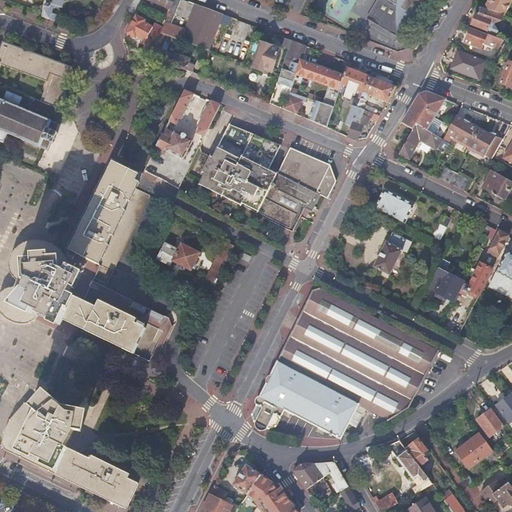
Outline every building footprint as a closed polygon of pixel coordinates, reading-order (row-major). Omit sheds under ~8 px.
[(46,0),(41,16),(54,21),(56,21),(59,15),(51,12),(54,2),(62,4),(62,0),(46,0)] [(170,9),(173,0),(144,0),(145,0),(170,9)] [(171,27),(181,0),(180,0),(173,0),(170,9),(166,19),(164,23),(160,34),(160,35),(171,39),(172,39),(177,41),(182,43),(186,33),(171,27)] [(378,0),(368,20),(402,40),(399,32),(398,23),(398,13),(384,5),(386,0),(378,0)] [(386,0),(384,5),(398,13),(398,23),(399,32),(402,40),(423,5),(426,0),(386,0)] [(497,13),(505,16),(506,16),(511,3),(511,0),(490,0),(485,10),(497,13)] [(228,26),(231,19),(227,18),(195,6),(186,29),(189,30),(184,44),(202,51),(205,52),(206,52),(207,53),(218,23),(228,26)] [(485,10),(480,8),(477,15),(476,14),(472,26),(487,31),(489,24),(494,26),(503,22),(505,16),(497,13),(485,10)] [(160,35),(160,34),(151,30),(151,28),(143,24),(145,22),(136,17),(126,35),(135,39),(136,38),(149,44),(160,35)] [(466,49),(488,58),(492,48),(486,45),(488,37),(472,31),(466,49)] [(142,56),(190,75),(193,68),(192,67),(192,66),(187,64),(188,61),(173,55),(173,57),(165,54),(171,39),(160,35),(149,44),(146,47),(142,56)] [(282,47),(288,49),(290,41),(285,39),(282,47)] [(56,61),(39,54),(33,52),(2,40),(0,45),(0,61),(1,62),(3,63),(2,64),(43,80),(51,64),(54,65),(56,61)] [(315,124),(326,129),(337,95),(340,86),(342,79),(343,76),(338,74),(300,60),(305,47),(290,41),(288,49),(280,71),(275,85),(290,90),(294,77),(304,80),(322,86),(326,87),(325,93),(321,105),(313,102),(307,121),(315,124)] [(271,73),(278,51),(260,45),(253,67),(271,73)] [(206,63),(210,54),(207,53),(206,52),(205,52),(204,54),(201,60),(206,63)] [(473,78),(480,61),(463,55),(460,63),(458,61),(454,71),(473,78)] [(70,66),(56,61),(54,65),(51,64),(43,80),(46,81),(39,100),(58,108),(69,77),(66,76),(70,66)] [(500,85),(511,89),(511,86),(511,64),(510,64),(500,85)] [(342,79),(340,86),(346,89),(343,97),(350,99),(352,94),(355,95),(356,92),(362,94),(369,77),(346,68),(345,70),(343,76),(342,79)] [(362,94),(360,100),(365,101),(366,101),(368,96),(387,103),(396,87),(369,77),(362,94)] [(54,119),(58,108),(39,100),(36,98),(3,84),(2,85),(0,85),(0,99),(1,100),(1,97),(3,97),(6,90),(22,97),(19,104),(21,105),(20,106),(32,111),(34,111),(37,112),(37,113),(49,118),(51,118),(52,118),(52,120),(54,121),(54,119)] [(0,140),(3,141),(6,134),(8,134),(9,133),(22,138),(21,140),(24,141),(25,140),(37,145),(37,146),(39,147),(41,146),(48,150),(51,142),(53,143),(57,131),(56,131),(59,122),(54,121),(52,120),(52,118),(51,118),(49,118),(37,113),(37,112),(34,111),(32,111),(20,106),(21,105),(19,104),(22,97),(6,90),(3,97),(1,97),(1,100),(0,99),(0,140)] [(185,90),(174,112),(183,116),(193,93),(185,90)] [(427,132),(445,100),(438,97),(426,92),(419,95),(402,123),(412,129),(414,126),(427,132)] [(283,110),(295,115),(300,103),(287,98),(283,110)] [(220,104),(210,100),(202,120),(210,124),(220,104)] [(357,108),(379,116),(381,112),(363,105),(365,101),(360,100),(357,108)] [(345,125),(350,127),(357,108),(352,106),(345,125)] [(355,140),(359,140),(365,126),(367,126),(370,119),(376,122),(379,116),(357,108),(350,127),(346,137),(355,140)] [(454,135),(463,120),(463,119),(457,116),(448,132),(454,135)] [(491,160),(501,141),(491,135),(463,120),(454,135),(452,139),(491,160)] [(322,197),(276,174),(267,170),(278,145),(228,125),(199,184),(218,193),(220,191),(224,193),(223,194),(242,203),(243,201),(259,209),(258,212),(295,231),(299,221),(303,214),(306,206),(314,210),(322,197)] [(441,139),(427,132),(414,126),(412,129),(399,154),(410,160),(419,142),(436,150),(441,139)] [(185,158),(193,140),(176,132),(167,149),(185,158)] [(511,142),(503,160),(511,164),(511,142)] [(322,197),(325,198),(333,182),(332,180),(329,169),(328,167),(288,149),(276,174),(322,197)] [(171,170),(165,167),(166,163),(150,157),(145,169),(168,178),(171,170)] [(139,172),(113,159),(70,249),(100,264),(109,243),(107,242),(112,234),(113,235),(126,209),(124,208),(128,200),(130,201),(134,193),(139,184),(140,181),(136,179),(139,172)] [(510,204),(511,199),(511,182),(491,172),(481,190),(510,204)] [(383,192),(373,209),(403,225),(413,207),(383,192)] [(439,243),(450,221),(441,216),(430,238),(439,243)] [(482,230),(485,225),(483,224),(478,233),(487,238),(488,235),(489,233),(482,230)] [(492,228),(485,225),(482,230),(489,233),(492,228)] [(488,235),(487,238),(494,242),(496,239),(499,232),(492,228),(489,233),(488,235)] [(498,258),(509,237),(499,232),(496,239),(494,242),(488,254),(498,258)] [(406,244),(405,241),(388,235),(385,243),(383,243),(375,268),(391,273),(399,251),(404,253),(406,244)] [(133,352),(139,339),(145,327),(135,322),(136,318),(98,300),(95,305),(83,299),(68,292),(70,287),(72,288),(80,270),(68,264),(63,254),(59,249),(56,246),(47,242),(42,240),(37,239),(29,240),(24,241),(19,246),(14,250),(11,256),(9,260),(10,266),(11,271),(12,273),(15,276),(16,278),(16,281),(15,283),(11,284),(6,286),(2,289),(0,292),(0,314),(6,319),(9,320),(13,321),(16,321),(22,319),(28,317),(32,311),(58,323),(61,317),(108,340),(133,352)] [(215,283),(234,245),(225,241),(206,278),(215,283)] [(195,263),(200,253),(181,243),(178,249),(165,243),(157,258),(170,265),(172,261),(196,273),(200,265),(195,263)] [(511,254),(508,253),(490,288),(511,298),(511,254)] [(494,266),(498,258),(488,254),(484,261),(494,266)] [(443,260),(438,269),(445,272),(450,264),(443,260)] [(482,265),(492,270),(492,269),(494,266),(484,261),(482,265)] [(477,296),(478,296),(492,270),(482,265),(481,265),(472,282),(468,281),(467,284),(464,282),(458,293),(465,297),(466,295),(475,299),(477,296)] [(443,297),(453,302),(458,293),(464,282),(460,280),(454,277),(445,272),(438,269),(436,274),(435,275),(438,277),(439,278),(443,279),(435,293),(437,294),(443,297)] [(424,282),(430,285),(435,275),(436,274),(430,271),(424,282)] [(435,275),(430,285),(429,288),(428,288),(433,290),(439,278),(438,277),(435,275)] [(419,387),(438,351),(378,320),(321,289),(313,292),(297,325),(269,380),(251,414),(254,421),(269,428),(276,426),(285,409),(341,438),(349,424),(356,427),(365,409),(388,420),(408,408),(419,387)] [(73,478),(72,481),(125,507),(137,482),(128,477),(130,473),(92,455),(90,458),(66,446),(74,429),(81,430),(85,410),(62,405),(45,389),(30,404),(28,402),(13,418),(7,432),(5,446),(73,478)] [(511,421),(511,394),(495,407),(508,425),(511,421)] [(504,428),(492,410),(477,421),(489,439),(504,428)] [(489,449),(478,434),(455,452),(468,470),(492,453),(489,449)] [(406,449),(399,440),(387,446),(412,479),(416,476),(420,481),(403,494),(407,498),(431,484),(418,466),(406,449)] [(418,440),(406,449),(418,466),(426,460),(421,454),(426,451),(418,440)] [(493,454),(496,459),(502,455),(498,450),(493,454)] [(294,471),(310,495),(318,489),(315,483),(330,475),(340,492),(341,492),(353,511),(360,508),(334,462),(301,464),(294,471)] [(247,495),(260,475),(247,465),(233,485),(247,495)] [(273,483),(260,475),(247,495),(260,505),(264,511),(296,511),(290,502),(288,498),(284,494),(279,488),(275,482),(273,483)] [(511,511),(511,492),(507,485),(500,490),(494,483),(479,494),(489,507),(495,503),(500,510),(506,506),(511,511)] [(215,485),(202,511),(227,511),(228,511),(231,505),(224,501),(228,492),(215,485)] [(451,495),(448,491),(441,496),(444,501),(451,495)] [(392,493),(375,503),(380,511),(383,511),(398,503),(392,493)] [(463,511),(451,495),(444,501),(452,511),(463,511)] [(236,496),(231,505),(228,511),(230,511),(235,511),(244,500),(236,496)] [(407,511),(433,511),(424,498),(406,510),(407,511)]
